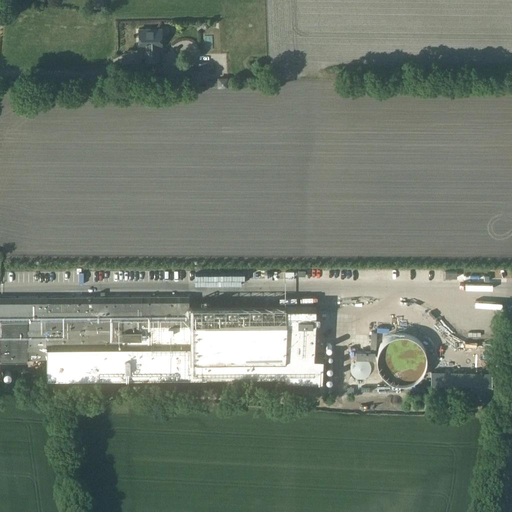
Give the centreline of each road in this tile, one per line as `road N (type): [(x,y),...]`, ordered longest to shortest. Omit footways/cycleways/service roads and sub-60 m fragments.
road 1 (unknown): [(0,364),(212,355),(246,333),(256,292)]
road 2 (unknown): [(0,289),(171,285),(256,292)]
road 3 (unknown): [(256,292),(445,307)]
